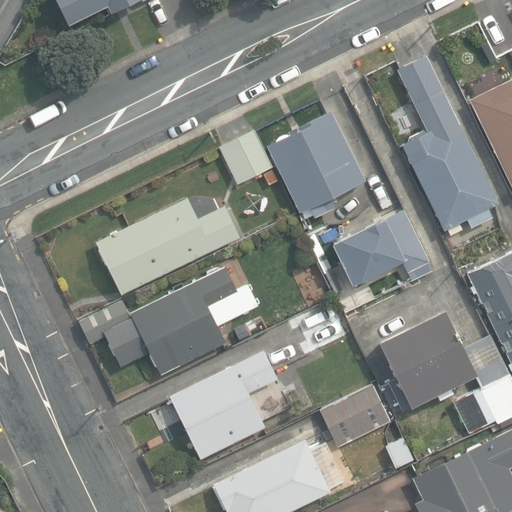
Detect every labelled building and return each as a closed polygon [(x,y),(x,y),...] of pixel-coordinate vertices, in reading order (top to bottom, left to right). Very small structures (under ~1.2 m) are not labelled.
[(53,0),(64,21),(104,2),(108,10),(127,0),(53,0)] [(447,112),(458,106),(425,47),(397,62),(415,94),(432,85),(447,112)] [(511,77),(470,98),(511,184),(511,77)] [(333,113),(268,144),(300,213),(310,208),(313,215),(337,204),(334,197),(366,182),(333,113)] [(402,142),(444,228),(467,217),(471,226),(492,216),(488,207),(498,202),(457,118),(434,129),(433,127),(425,131),(421,129),(408,135),(408,140),(402,142)] [(220,144),(239,182),(272,166),(253,128),(220,144)] [(273,170),(263,175),(268,185),(278,181),(273,170)] [(96,241),(121,292),(240,234),(225,204),(219,207),(215,198),(194,196),(189,199),(188,196),(96,241)] [(352,284),(403,259),(383,218),(332,243),(352,284)] [(511,248),(511,249),(466,271),(511,365),(511,248)] [(409,280),(431,268),(423,253),(401,265),(409,280)] [(159,374),(226,342),(218,323),(258,304),(249,283),(236,289),(230,275),(242,270),(235,255),(223,261),(225,267),(129,312),(122,298),(78,318),(90,344),(106,336),(120,367),(149,353),(159,374)] [(295,322),(310,352),(348,334),(334,304),(295,322)] [(402,410),(476,372),(444,308),(379,341),(396,376),(389,380),(390,382),(381,386),(394,411),(401,408),(402,410)] [(170,394),(200,456),(267,424),(250,390),(267,382),(269,385),(277,381),(262,349),(170,394)] [(498,423),(511,415),(511,378),(509,373),(453,401),(468,432),(496,419),(498,423)] [(319,408),(337,445),(393,418),(374,381),(319,408)] [(414,502),(419,511),(508,511),(511,510),(511,472),(509,467),(511,465),(511,427),(414,476),(424,497),(414,502)] [(385,444),(396,467),(414,458),(403,436),(385,444)] [(214,482),(229,511),(284,511),(330,489),(305,437),(214,482)]
